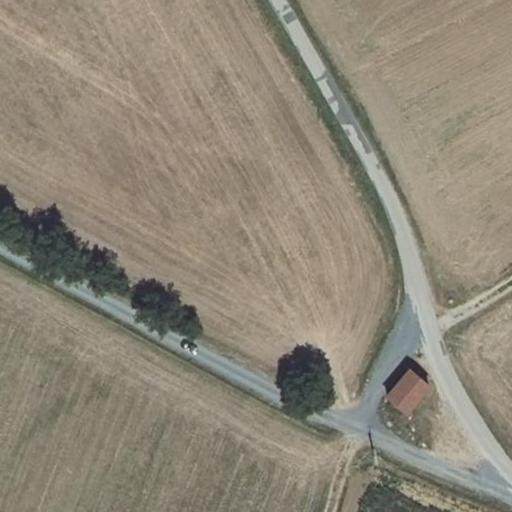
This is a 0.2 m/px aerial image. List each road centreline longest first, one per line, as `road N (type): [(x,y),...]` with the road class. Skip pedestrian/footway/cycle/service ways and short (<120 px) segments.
road 1 (unclassified): [(511,486),(447,393),(391,221),(268,0)]
road 2 (unclassified): [(511,499),(358,432),(47,265)]
road 3 (track): [(511,275),(427,329),(388,342),(358,432)]
